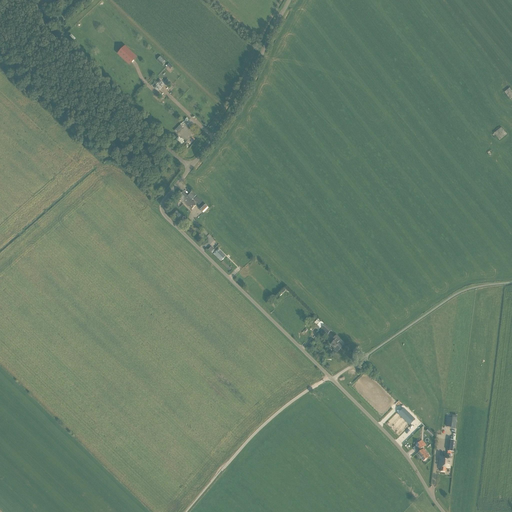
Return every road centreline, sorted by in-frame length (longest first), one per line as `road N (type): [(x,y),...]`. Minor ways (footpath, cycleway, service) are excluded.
road 1 (unclassified): [(331,378),(163,213),(190,167)]
road 2 (unclassified): [(31,0),(56,43),(190,167)]
road 3 (unclassified): [(289,0),(234,108),(190,167)]
road 4 (unclassified): [(443,511),(404,453),(331,378)]
road 5 (unclassified): [(331,378),(282,408),(222,470)]
